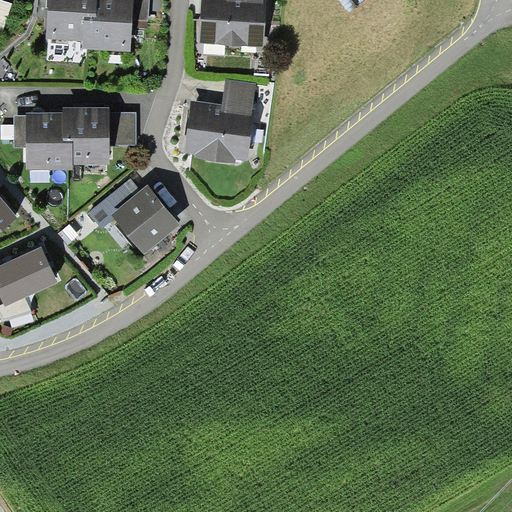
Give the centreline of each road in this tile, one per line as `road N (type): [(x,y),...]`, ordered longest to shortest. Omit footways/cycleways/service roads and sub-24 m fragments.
road 1 (residential): [(509,0),(223,239)]
road 2 (residential): [(223,239),(151,159),(148,144),(175,59),(180,0)]
road 3 (residential): [(223,239),(121,316),(0,366)]
